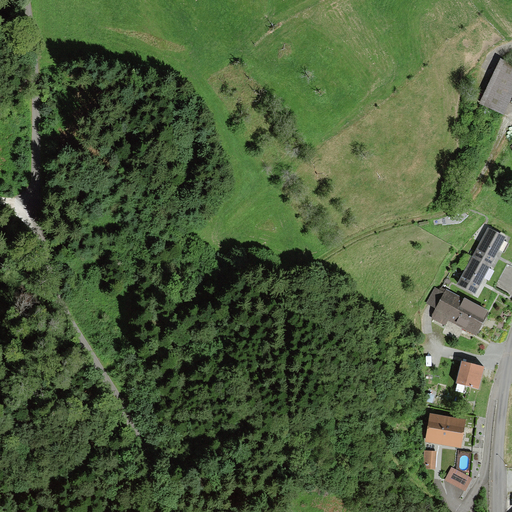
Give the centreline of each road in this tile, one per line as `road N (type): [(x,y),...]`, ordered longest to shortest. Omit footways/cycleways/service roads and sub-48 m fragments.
road 1 (track): [(219,511),(254,498),(282,465),(287,312),(296,284),(343,244),(459,204),(480,179),(509,115)]
road 2 (unclassified): [(152,511),(146,452),(66,312),(38,238),(26,0)]
road 3 (residential): [(511,343),(496,511)]
